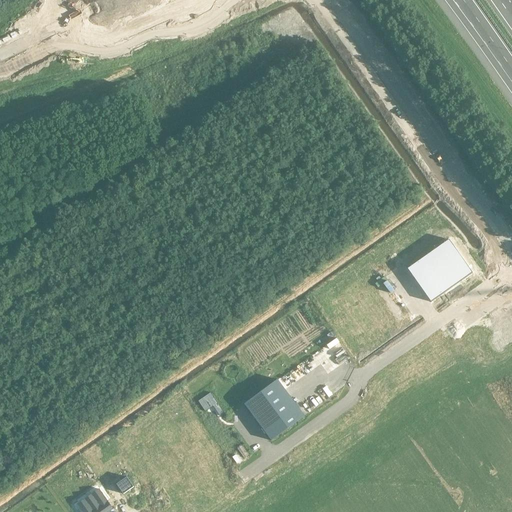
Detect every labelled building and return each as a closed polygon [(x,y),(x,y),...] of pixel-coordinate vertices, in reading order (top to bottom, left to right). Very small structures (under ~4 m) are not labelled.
[(449,239),(407,269),(431,302),(472,273),(449,239)] [(511,319),(501,304),(468,328),(510,385),(511,383),(511,319)] [(277,380),(244,403),(270,440),(304,417),(277,380)] [(211,393),(198,401),(205,411),(213,406),(220,416),(224,413),(211,393)] [(511,402),(510,399),(496,409),(504,419),(511,413),(511,402)] [(185,439),(153,461),(167,482),(199,459),(185,439)] [(334,473),(334,474),(334,475),(334,476),(334,477),(335,478),(345,492),(344,493),(348,499),(349,498),(359,511),(371,511),(378,507),(381,511),(425,511),(384,453),(372,461),(374,463),(369,467),(359,453),(337,469),(336,469),(335,470),(335,471),(334,472),(334,473)] [(511,476),(499,486),(511,504),(511,476)] [(127,477),(117,484),(123,494),(134,487),(127,477)] [(85,499),(77,504),(82,511),(109,511),(113,509),(99,489),(91,494),(95,500),(89,504),(85,499)]
